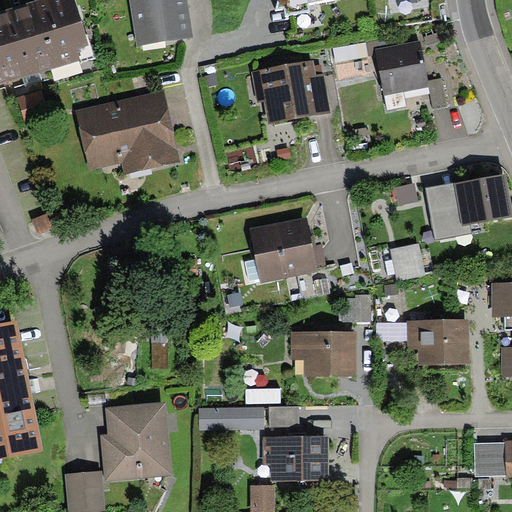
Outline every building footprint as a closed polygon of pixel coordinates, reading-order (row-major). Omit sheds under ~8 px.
[(78,49),(89,45),(74,0),(38,0),(0,12),(0,86),(81,60),(78,49)] [(131,0),(138,47),(192,39),(186,0),(131,0)] [(331,0),(279,0),(276,10),(284,9),(285,16),(309,11),(308,5),(331,0)] [(420,41),(375,49),(383,95),(428,87),(420,41)] [(270,124),(331,113),(322,64),(315,65),(314,60),(252,71),(258,102),(266,101),(270,124)] [(434,110),(446,108),(441,80),(429,82),(434,110)] [(163,91),(76,111),(91,173),(122,166),(124,176),(180,163),(163,91)] [(42,92),(18,99),(26,124),(49,117),(42,92)] [(289,148),(277,151),(279,161),(291,158),(289,148)] [(472,223),(511,216),(511,212),(506,176),(455,185),(427,190),(435,241),(474,235),(472,223)] [(398,191),(400,207),(419,204),(417,188),(398,191)] [(306,218),(250,230),(261,283),(317,271),(316,267),(325,265),(321,246),(312,248),(306,218)] [(419,246),(392,252),(398,282),(425,277),(419,246)] [(511,284),(492,285),(492,316),(505,316),(505,329),(511,329),(511,284)] [(370,296),(358,295),(358,301),(343,300),(343,321),(369,322),(370,296)] [(416,366),(468,366),(468,320),(408,320),(408,324),(408,341),(408,350),(416,350),(416,366)] [(0,325),(0,457),(41,450),(16,322),(0,325)] [(408,324),(376,324),(376,341),(408,341),(408,324)] [(152,369),(168,369),(168,329),(152,329),(152,369)] [(304,377),(357,375),(355,331),(290,332),(290,360),(304,359),(304,377)] [(164,402),(106,409),(109,433),(102,434),(107,483),(173,475),(164,402)] [(265,429),(265,407),(201,408),(201,430),(265,429)] [(270,427),(299,427),(299,409),(270,409),(270,427)] [(270,481),(328,480),(327,437),(264,439),(264,466),(270,466),(270,481)] [(511,475),(511,442),(474,444),(475,476),(511,475)] [(65,511),(104,511),(102,471),(62,474),(65,511)] [(274,511),(275,486),(250,486),(249,511),(274,511)]
